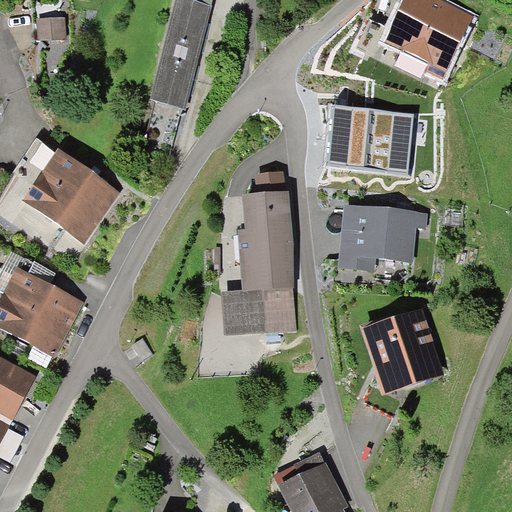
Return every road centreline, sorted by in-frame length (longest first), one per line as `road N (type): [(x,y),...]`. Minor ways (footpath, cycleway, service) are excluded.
road 1 (residential): [(266,72),(188,166),(0,511)]
road 2 (residential): [(266,72),(291,110),(298,139),(312,323),(330,408),(366,510)]
road 3 (residential): [(440,511),(473,396)]
